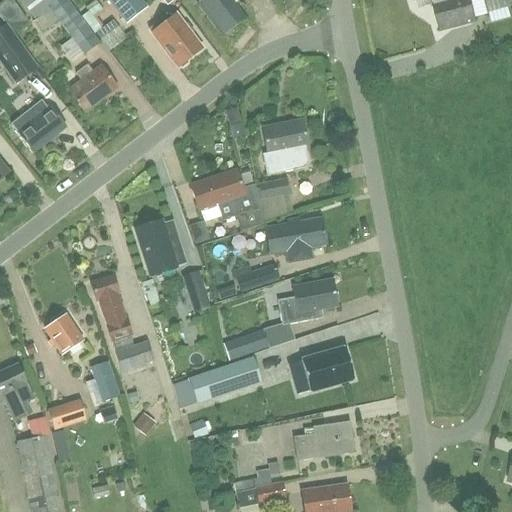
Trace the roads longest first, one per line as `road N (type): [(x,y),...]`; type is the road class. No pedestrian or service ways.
road 1 (unclassified): [(421,441),(344,28)]
road 2 (tertiary): [(0,257),(266,52),(344,28)]
road 3 (unclassified): [(421,441),(462,433),(481,416),(511,322)]
